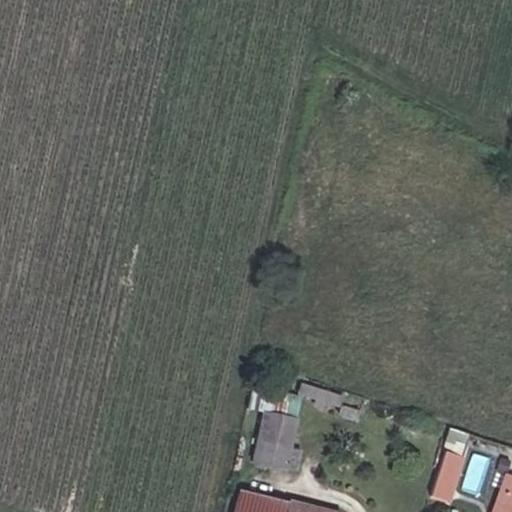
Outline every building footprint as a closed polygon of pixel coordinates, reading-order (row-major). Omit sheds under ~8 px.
[(292,383),(263,375),(258,392),(287,401),(292,383)] [(268,400),(259,450),(288,455),(297,406),(268,400)] [(456,460),(467,464),(473,446),(463,442),(456,460)] [(457,491),(467,464),(456,460),(453,459),(443,486),(457,491)] [(238,511),(241,511),(288,511),(294,494),(246,481),(238,511)] [(295,491),(289,511),(349,511),(351,506),(295,491)]
